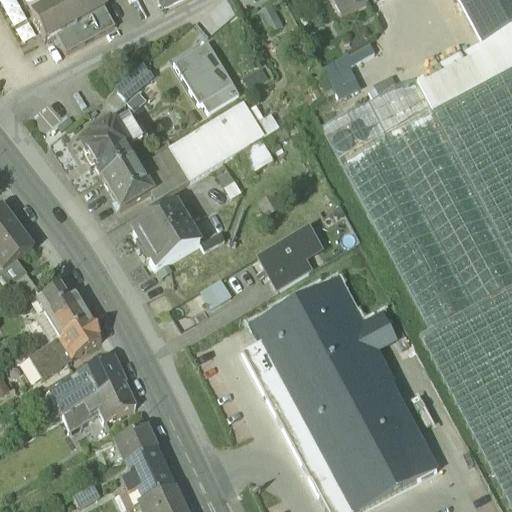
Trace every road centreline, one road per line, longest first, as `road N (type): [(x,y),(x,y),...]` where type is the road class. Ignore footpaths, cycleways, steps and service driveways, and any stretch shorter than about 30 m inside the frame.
road 1 (tertiary): [(210,511),(105,304),(0,164)]
road 2 (unclassified): [(0,113),(211,0)]
road 3 (unknown): [(458,486),(403,378)]
